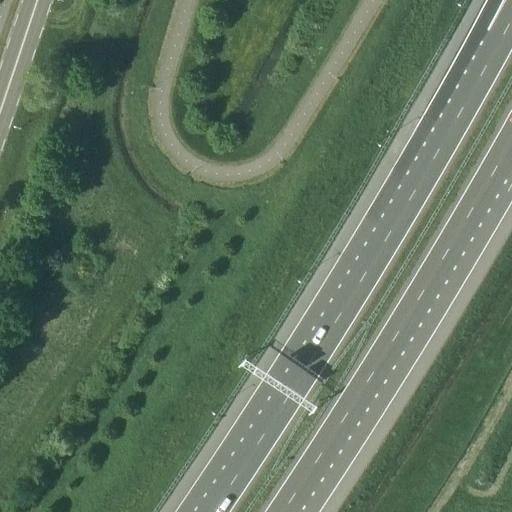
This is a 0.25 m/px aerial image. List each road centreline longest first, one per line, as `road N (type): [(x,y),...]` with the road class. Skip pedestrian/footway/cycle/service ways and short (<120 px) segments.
road 1 (motorway): [(502,36),(211,511)]
road 2 (motorway): [(282,511),(511,137)]
road 3 (secondary): [(0,114),(38,0)]
